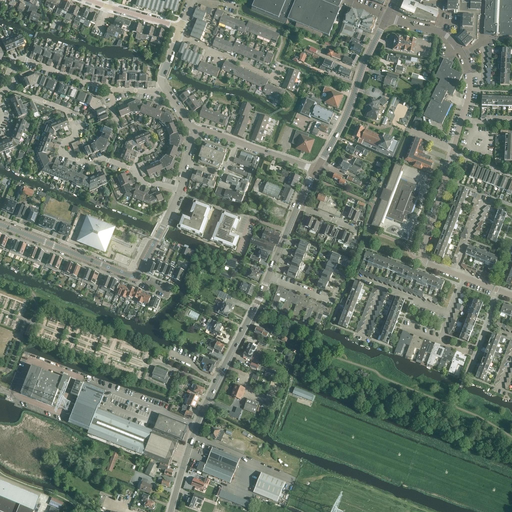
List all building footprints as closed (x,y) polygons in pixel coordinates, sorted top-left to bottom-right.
[(27,0),(16,0),(15,1),(16,2),(20,3),(18,9),(23,11),(26,3),(26,2),(27,0)] [(36,6),(38,0),(27,0),(26,2),(26,3),(31,4),(29,9),(33,10),(35,6),(36,6)] [(57,6),(58,6),(60,1),(56,0),(47,0),(45,6),(53,10),(55,5),(57,6)] [(70,4),(64,2),(64,0),(60,0),(60,1),(58,6),(55,14),(60,16),(62,11),(67,13),(70,6),(70,4)] [(322,34),(329,37),(338,15),(341,16),(345,7),(342,6),(344,1),(342,0),(255,0),(252,8),(251,9),(286,24),(288,20),(297,24),(295,28),(321,38),(322,34)] [(439,14),(438,13),(425,8),(423,7),(419,5),(407,0),(405,0),(402,7),(402,6),(399,11),(401,12),(404,14),(407,15),(408,16),(408,17),(411,18),(417,20),(426,23),(429,23),(429,22),(437,23),(437,19),(436,19),(439,14)] [(412,0),(416,2),(421,4),(422,0),(448,0),(448,5),(448,11),(445,11),(448,12),(448,11),(457,12),(458,12),(458,0),(412,0)] [(466,47),(471,43),(473,40),(477,40),(478,17),(480,17),(481,10),(481,4),(481,1),(479,1),(478,0),(470,0),(471,4),(463,3),(462,3),(461,15),(463,15),(463,22),(463,28),(462,28),(462,33),(457,38),(462,43),(466,47)] [(511,0),(485,0),(484,34),(496,35),(497,35),(499,35),(511,35),(511,0)] [(31,14),(29,19),(37,23),(40,16),(36,14),(38,7),(36,6),(35,6),(33,10),(29,9),(27,13),(31,14)] [(67,13),(64,19),(69,21),(71,15),(76,17),(79,9),(73,6),(72,7),(70,6),(67,13)] [(195,14),(204,18),(206,14),(204,13),(202,12),(199,11),(200,8),(198,7),(197,9),(195,14)] [(357,10),(350,7),(347,17),(346,16),(343,24),(343,25),(353,29),(356,30),(357,30),(358,31),(361,32),(371,36),(372,35),(375,28),(374,28),(378,18),(370,15),(371,15),(358,10),(357,10)] [(79,23),(80,20),(85,22),(86,19),(89,13),(90,11),(83,8),(82,9),(80,8),(79,9),(76,17),(73,24),(77,25),(78,22),(79,23)] [(224,12),(222,12),(217,10),(214,19),(220,21),(223,15),(224,12)] [(91,22),(95,24),(99,16),(92,13),(91,14),(89,13),(86,19),(85,22),(82,28),(86,29),(87,27),(88,28),(91,22)] [(203,22),(204,18),(195,14),(193,18),(192,20),(195,22),(196,19),(198,20),(203,22)] [(226,26),(229,17),(223,15),(220,21),(219,23),(226,26)] [(123,25),(129,27),(133,29),(134,24),(131,22),(118,17),(117,20),(116,19),(113,26),(112,26),(121,30),(121,29),(123,25)] [(229,17),(226,26),(232,28),(235,20),(229,17)] [(235,20),(232,28),(238,31),(242,22),(235,20)] [(238,31),(244,33),(245,31),(248,25),(242,22),(238,31)] [(249,22),(248,25),(245,31),(251,34),(255,25),(249,22)] [(141,39),(144,27),(141,26),(142,25),(135,23),(134,24),(133,29),(132,32),(137,33),(135,39),(140,41),(141,39)] [(194,28),(204,32),(206,28),(196,24),(194,28)] [(124,30),(121,29),(121,30),(112,26),(113,26),(111,25),(110,28),(108,27),(106,34),(116,39),(118,34),(122,35),(124,35),(125,31),(124,30)] [(255,25),(251,34),(258,36),(261,27),(255,25)] [(352,38),(354,38),(356,33),(357,30),(356,30),(353,29),(343,25),(340,33),(352,38)] [(147,36),(152,38),(154,29),(147,27),(147,28),(144,27),(141,39),(146,40),(147,36)] [(258,36),(264,39),(267,30),(261,27),(258,36)] [(192,32),(202,36),(204,32),(194,28),(192,32)] [(155,44),(157,38),(162,39),(164,31),(157,29),(157,30),(154,29),(152,38),(150,42),(155,44)] [(267,30),(264,39),(270,41),(274,32),(267,30)] [(191,37),(201,41),(202,36),(192,32),(191,37)] [(280,35),(274,32),(270,41),(276,44),(277,41),(280,35)] [(362,35),(356,33),(354,38),(359,40),(366,43),(368,38),(362,35)] [(11,38),(12,40),(16,49),(18,48),(20,51),(22,50),(16,38),(15,36),(11,38)] [(21,36),(16,38),(22,50),(24,50),(22,46),(25,45),(21,36)] [(414,54),(416,40),(396,36),(393,50),(414,54)] [(213,46),(219,49),(222,40),(216,37),(213,46)] [(354,48),(352,51),(360,55),(363,48),(360,46),(360,45),(358,44),(359,40),(354,38),(352,38),(351,41),(349,43),(352,45),(351,46),(354,48)] [(3,44),(7,53),(9,51),(11,55),(13,54),(8,42),(7,40),(2,41),(3,44)] [(12,40),(8,42),(13,54),(15,53),(13,50),(16,49),(12,40)] [(229,43),(222,40),(219,49),(225,51),(229,43)] [(229,43),(225,51),(232,54),(232,52),(232,51),(235,45),(229,43)] [(242,45),(236,43),(235,45),(232,51),(232,52),(239,54),(242,45)] [(186,48),(187,46),(187,45),(183,44),(179,53),(183,55),(185,50),(186,48)] [(33,54),(36,55),(39,47),(34,45),(29,58),(31,59),(33,56),(32,56),(33,54)] [(239,54),(245,56),(248,48),(242,45),(239,54)] [(39,62),(41,63),(42,60),(43,58),(46,59),(49,51),(50,48),(45,47),(44,49),(39,62)] [(248,48),(245,56),(251,59),(254,50),(248,48)] [(340,61),(342,56),(334,52),(329,50),(326,49),(324,54),(327,56),(327,55),(340,61)] [(181,60),(186,61),(189,52),(185,50),(183,55),(181,60)] [(251,59),(257,61),(261,53),(254,50),(251,59)] [(352,55),(350,59),(357,62),(359,57),(357,56),(357,55),(347,50),(346,52),(351,55),(352,55)] [(186,61),(190,63),(194,53),(189,52),(186,61)] [(48,66),(50,66),(51,64),(52,61),(55,63),(58,55),(54,53),(48,66)] [(190,63),(194,65),(198,55),(194,53),(190,63)] [(257,61),(263,64),(264,64),(264,62),(267,55),(261,53),(257,61)] [(264,62),(271,64),(274,55),(268,53),(267,55),(264,62)] [(198,55),(194,65),(198,66),(201,60),(203,60),(204,58),(198,55)] [(301,55),(300,59),(298,63),(303,65),(307,57),(301,55)] [(411,62),(412,58),(396,55),(396,57),(389,55),(387,61),(398,64),(397,67),(394,66),(393,69),(403,71),(404,68),(404,67),(404,66),(400,65),(401,62),(399,61),(399,60),(411,62)] [(347,65),(347,64),(354,67),(357,62),(350,59),(345,56),(342,62),(345,63),(345,64),(347,65)] [(64,67),(67,68),(69,59),(64,58),(64,60),(63,60),(60,67),(62,67),(61,71),(63,72),(64,69),(63,69),(64,67)] [(71,74),(73,75),(73,72),(73,71),(74,69),(77,70),(79,62),(80,60),(75,58),(74,60),(71,74)] [(444,59),(441,65),(438,71),(448,75),(451,69),(453,63),(444,59)] [(332,71),(333,69),(335,64),(325,60),(322,67),(321,69),(324,71),(326,68),(332,71)] [(226,61),(222,70),(228,73),(232,64),(226,61)] [(204,73),(208,64),(201,62),(198,71),(204,73)] [(208,64),(204,73),(210,76),(214,67),(208,64)] [(232,64),(228,73),(234,75),(238,67),(232,64)] [(335,64),(333,69),(338,71),(338,73),(342,74),(342,73),(343,71),(340,70),(341,66),(335,64)] [(214,67),(210,76),(217,78),(220,69),(214,67)] [(238,67),(234,75),(240,78),(244,70),(238,67)] [(290,69),(288,76),(297,79),(299,73),(290,69)] [(443,100),(445,96),(447,92),(453,95),(462,75),(451,69),(448,75),(438,71),(435,77),(441,80),(437,87),(431,100),(424,116),(442,124),(451,104),(443,100)] [(250,72),(244,70),(240,78),(246,81),(250,72)] [(343,70),(343,71),(342,73),(342,74),(341,75),(349,78),(352,73),(343,70)] [(252,84),(256,75),(250,72),(246,81),(252,84)] [(30,86),(34,86),(34,73),(28,75),(29,77),(26,79),(30,86)] [(40,75),(34,73),(34,86),(39,86),(42,78),(39,77),(40,75)] [(390,87),(393,79),(398,81),(399,77),(388,73),(387,77),(386,78),(379,75),(377,81),(384,83),(384,84),(390,87)] [(30,86),(26,79),(23,80),(23,78),(21,75),(19,76),(25,88),(30,86)] [(258,86),(262,78),(256,75),(252,84),(258,86)] [(288,76),(285,82),(294,85),(297,79),(288,76)] [(42,78),(39,86),(44,88),(48,78),(46,77),(45,79),(42,78)] [(262,78),(258,86),(264,89),(267,84),(269,81),(262,78)] [(418,81),(413,79),(411,87),(422,89),(424,82),(418,81)] [(54,83),(52,82),(48,90),(53,92),(57,82),(55,81),(54,83)] [(283,88),(287,90),(292,92),(294,85),(285,82),(283,88)] [(273,87),(267,84),(264,89),(263,92),(269,95),(273,87)] [(320,85),(318,89),(328,94),(325,103),(338,109),(344,95),(320,85)] [(61,95),(65,97),(69,87),(67,86),(67,88),(64,87),(61,95)] [(279,89),(273,87),(269,95),(275,98),(279,89)] [(279,89),(275,98),(282,101),(285,92),(279,89)] [(70,99),(75,101),(79,91),(77,90),(76,92),(73,91),(70,99)] [(179,97),(183,103),(185,101),(191,97),(187,91),(179,97)] [(84,104),(88,94),(87,94),(86,96),(83,94),(80,102),(84,104)] [(189,107),(197,101),(193,96),(191,97),(185,101),(189,107)] [(9,107),(21,101),(19,97),(10,101),(11,103),(8,105),(9,107)] [(92,98),(89,106),(92,109),(102,100),(96,97),(95,99),(92,98)] [(380,111),(379,111),(380,108),(377,107),(379,101),(370,97),(366,106),(370,108),(367,117),(376,121),(380,111)] [(299,113),(306,116),(310,118),(311,116),(317,104),(306,99),(299,113)] [(96,113),(104,109),(102,106),(104,105),(102,100),(92,109),(96,113)] [(140,113),(143,105),(140,104),(141,102),(135,100),(135,113),(140,113)] [(13,107),(14,109),(23,106),(21,101),(9,107),(9,109),(13,107)] [(145,115),(150,102),(148,101),(147,104),(146,106),(143,105),(140,113),(145,115)] [(193,112),(201,107),(197,101),(189,107),(193,112)] [(121,103),(126,115),(131,113),(127,105),(125,107),(124,105),(123,102),(121,103)] [(252,105),(243,102),(241,108),(250,112),(252,105)] [(121,117),(126,115),(121,103),(119,103),(120,106),(121,108),(118,110),(121,117)] [(334,115),(320,108),(321,106),(317,104),(311,116),(329,125),(331,120),(331,121),(334,115)] [(154,119),(160,106),(158,105),(157,108),(156,110),(153,109),(150,117),(154,119)] [(12,114),(12,115),(25,110),(23,106),(14,109),(15,112),(12,114)] [(160,106),(154,119),(159,121),(162,113),(160,111),(160,109),(162,107),(160,106)] [(206,119),(209,110),(203,108),(199,117),(206,119)] [(241,108),(238,115),(241,116),(241,115),(247,118),(250,112),(241,108)] [(27,115),(25,110),(12,115),(13,117),(17,116),(18,118),(27,115)] [(212,121),(215,113),(209,110),(206,119),(212,121)] [(160,121),(163,124),(172,114),(166,112),(165,114),(162,113),(159,121),(160,121)] [(109,115),(108,113),(98,117),(100,122),(108,119),(107,116),(109,115)] [(212,121),(218,124),(222,115),(215,113),(212,121)] [(166,127),(174,124),(173,121),(175,120),(172,114),(163,124),(166,127)] [(228,117),(222,115),(218,124),(225,126),(228,117)] [(238,122),(247,125),(250,119),(247,118),(241,115),(241,116),(238,122)] [(258,121),(267,125),(270,118),(261,115),(258,121)] [(413,122),(419,125),(422,120),(416,117),(413,122)] [(64,118),(60,120),(63,128),(68,126),(64,118)] [(28,129),(29,124),(25,123),(25,121),(21,119),(21,121),(18,120),(17,122),(13,121),(13,123),(25,128),(28,129)] [(59,130),(63,128),(60,120),(55,122),(59,130)] [(265,131),(267,125),(258,121),(256,127),(265,131)] [(54,132),(59,130),(55,122),(48,125),(54,132)] [(236,128),(245,131),(247,125),(238,122),(236,128)] [(328,128),(320,124),(317,122),(312,133),(317,135),(319,130),(326,133),(328,128)] [(14,129),(23,132),(25,128),(13,123),(12,125),(15,127),(14,129)] [(166,127),(168,132),(178,128),(177,126),(175,127),(174,124),(166,127)] [(54,132),(48,125),(44,134),(53,137),(54,132)] [(364,131),(364,129),(358,126),(354,136),(359,139),(360,139),(364,131)] [(253,134),(262,137),(265,131),(256,127),(253,134)] [(115,138),(116,136),(113,135),(111,134),(112,131),(104,128),(102,133),(115,138)] [(168,132),(170,137),(178,133),(177,130),(179,129),(178,128),(168,132)] [(242,138),(245,131),(236,128),(233,134),(242,138)] [(9,132),(21,137),(23,132),(14,129),(14,131),(10,130),(9,132)] [(364,129),(364,131),(360,139),(359,139),(358,143),(362,144),(363,141),(380,148),(380,147),(393,152),(397,142),(393,140),(394,138),(385,134),(384,137),(364,129)] [(310,154),(314,141),(308,138),(309,135),(297,131),(292,144),(298,146),(296,149),(301,151),(301,153),(302,153),(304,154),(305,152),(310,154)] [(18,146),(20,142),(21,137),(9,132),(8,134),(12,136),(11,138),(13,139),(12,141),(18,146)] [(179,136),(178,133),(170,137),(170,141),(184,141),(181,135),(179,136)] [(150,147),(144,134),(140,136),(143,144),(146,143),(147,145),(146,145),(148,148),(150,147)] [(260,143),(262,137),(253,134),(251,140),(260,143)] [(141,145),(143,144),(140,136),(135,138),(140,151),(142,150),(141,148),(142,148),(142,147),(141,145)] [(4,138),(9,150),(18,146),(12,141),(11,141),(10,139),(7,140),(6,137),(4,138)] [(414,164),(413,167),(422,170),(423,167),(430,170),(434,162),(430,161),(431,157),(422,154),(427,143),(413,138),(411,137),(402,159),(414,164)] [(1,143),(4,152),(9,150),(4,138),(1,139),(3,142),(1,143)] [(97,141),(107,151),(109,145),(107,144),(108,141),(100,138),(97,141)] [(137,149),(138,152),(140,151),(135,138),(127,142),(134,148),(136,147),(137,149)] [(101,153),(107,151),(97,141),(94,145),(97,152),(100,151),(101,153)] [(48,147),(49,146),(41,142),(39,147),(47,150),(52,152),(52,149),(48,147)] [(132,151),(133,151),(134,148),(127,142),(126,145),(123,144),(121,149),(124,150),(136,155),(137,153),(135,152),(134,152),(132,151)] [(199,158),(200,158),(199,163),(219,170),(221,165),(222,166),(226,155),(225,155),(226,149),(206,143),(204,148),(203,147),(199,158)] [(94,159),(96,158),(95,156),(94,154),(97,152),(94,145),(89,147),(94,159)] [(357,146),(356,149),(349,145),(346,151),(354,155),(355,151),(363,155),(365,150),(357,146)] [(168,150),(178,155),(179,153),(177,152),(178,150),(178,149),(170,146),(168,150)] [(91,157),(92,160),(94,159),(89,147),(84,149),(88,156),(90,155),(91,157)] [(166,155),(174,159),(175,157),(176,156),(178,157),(178,155),(168,150),(166,155)] [(133,164),(133,162),(131,161),(129,161),(130,158),(122,154),(120,159),(133,164)] [(166,156),(163,159),(173,168),(175,162),(173,162),(174,159),(166,155),(166,156)] [(251,164),(235,158),(233,163),(250,169),(251,164)] [(49,163),(49,161),(48,159),(39,162),(43,170),(49,163)] [(160,162),(163,170),(166,169),(167,171),(173,168),(163,159),(160,162)] [(361,169),(364,162),(357,159),(354,164),(347,161),(342,159),(338,168),(347,172),(348,171),(358,175),(360,170),(361,169)] [(58,167),(56,166),(58,161),(56,160),(54,165),(50,175),(54,177),(58,167)] [(160,162),(155,164),(159,174),(161,174),(160,171),(163,170),(160,162)] [(49,163),(43,170),(41,172),(50,175),(54,165),(49,163)] [(158,175),(159,174),(155,164),(150,166),(154,174),(157,173),(158,175)] [(383,224),(386,217),(402,223),(404,219),(409,221),(420,192),(415,190),(417,186),(400,180),(402,175),(403,173),(401,172),(402,167),(395,164),(386,190),(384,189),(380,199),(382,200),(372,225),(379,228),(381,223),(383,224)] [(62,168),(63,168),(59,179),(63,180),(67,170),(64,169),(66,165),(63,165),(62,168)] [(154,174),(150,166),(145,168),(146,170),(147,172),(149,175),(150,178),(152,178),(151,175),(154,174)] [(469,177),(474,178),(478,168),(473,166),(469,177)] [(62,168),(59,167),(58,167),(54,177),(59,179),(63,168),(62,168)] [(246,177),(248,173),(232,167),(231,171),(246,177)] [(478,180),(482,169),(478,168),(474,178),(478,180)] [(67,170),(63,180),(67,182),(68,180),(72,171),(71,170),(70,169),(69,171),(67,170)] [(482,181),(486,171),(482,169),(478,180),(482,181)] [(106,182),(103,173),(101,174),(99,171),(97,172),(98,175),(102,183),(106,182)] [(286,188),(292,190),(293,187),(295,188),(298,181),(299,182),(301,178),(292,174),(291,175),(289,174),(289,173),(284,171),(282,175),(287,178),(287,177),(290,178),(287,185),(286,188)] [(486,183),(490,173),(486,171),(482,181),(486,183)] [(191,181),(197,183),(201,172),(198,172),(196,177),(193,176),(191,181)] [(490,185),(494,174),(490,173),(486,183),(490,185)] [(118,178),(120,183),(128,179),(130,178),(132,177),(132,175),(129,176),(127,177),(126,174),(118,178)] [(335,183),(343,187),(346,181),(344,180),(344,178),(335,174),(334,176),(333,176),(333,178),(333,179),(336,181),(335,183)] [(495,186),(499,176),(494,174),(490,185),(495,186)] [(82,186),(85,177),(81,175),(77,184),(76,186),(81,188),(81,185),(82,186)] [(102,183),(98,175),(94,177),(97,185),(98,187),(103,186),(102,183)] [(203,185),(208,187),(212,176),(209,175),(208,181),(204,180),(203,185)] [(238,188),(241,180),(229,175),(226,183),(238,188)] [(495,186),(499,188),(503,177),(499,176),(495,186)] [(97,185),(94,177),(89,179),(90,189),(90,192),(99,188),(98,187),(97,185)] [(503,189),(507,179),(503,177),(499,188),(503,189)] [(122,187),(134,182),(134,180),(131,181),(129,182),(128,179),(120,183),(122,187)] [(507,191),(511,181),(507,179),(503,189),(507,191)] [(245,194),(249,183),(241,180),(238,188),(237,191),(245,194)] [(278,199),(283,187),(268,181),(267,185),(263,193),(278,199)] [(133,185),(135,184),(134,182),(122,187),(125,195),(132,188),(130,185),(133,185)] [(135,190),(132,188),(125,195),(133,198),(138,185),(136,185),(135,187),(135,190)] [(34,190),(24,186),(22,192),(32,196),(34,190)] [(236,194),(218,187),(215,195),(241,204),(245,194),(237,191),(236,194)] [(292,190),(286,188),(284,187),(283,188),(283,187),(278,199),(289,204),(294,191),(292,190)] [(467,195),(469,190),(460,187),(458,192),(467,195)] [(144,193),(141,192),(138,200),(143,202),(148,189),(146,188),(145,191),(144,193)] [(155,188),(153,189),(159,202),(163,200),(160,192),(157,193),(156,191),(155,188)] [(148,189),(143,202),(151,205),(151,196),(148,195),(148,193),(149,193),(150,190),(148,189)] [(465,200),(467,195),(458,192),(456,197),(465,200)] [(332,215),(340,218),(340,217),(339,217),(341,213),(337,212),(337,211),(326,206),(329,199),(326,198),(327,197),(320,194),(317,200),(321,201),(318,209),(332,214),(332,215)] [(455,202),(463,205),(465,200),(456,197),(455,202)] [(12,201),(8,199),(7,200),(6,200),(2,210),(12,214),(16,204),(12,202),(12,201)] [(179,228),(235,249),(239,238),(233,235),(240,219),(195,202),(189,219),(183,217),(182,220),(179,228)] [(461,210),(463,205),(455,202),(453,207),(461,210)] [(25,204),(24,207),(18,205),(14,216),(20,218),(21,215),(24,217),(29,206),(25,204)] [(73,206),(71,215),(77,217),(79,207),(73,206)] [(276,206),(274,214),(284,218),(286,209),(276,206)] [(349,207),(347,206),(344,212),(347,213),(346,217),(351,219),(355,211),(355,210),(349,207)] [(39,211),(30,207),(27,214),(29,214),(26,221),(34,224),(39,211)] [(258,215),(260,209),(251,207),(249,212),(258,215)] [(451,212),(459,215),(461,210),(453,207),(451,212)] [(496,210),(494,215),(496,216),(505,219),(507,214),(504,213),(505,209),(498,207),(497,210),(496,210)] [(360,213),(355,211),(351,219),(350,221),(356,223),(358,219),(361,220),(363,214),(360,213)] [(457,220),(459,215),(451,212),(449,216),(457,220)] [(41,217),(39,221),(40,222),(39,226),(52,231),(52,230),(56,231),(59,222),(55,221),(56,220),(44,215),(43,217),(42,217),(42,218),(41,217)] [(447,221),(456,224),(457,220),(449,216),(447,221)] [(495,221),(503,224),(505,219),(496,216),(495,221)] [(314,221),(315,221),(315,219),(309,217),(308,221),(305,220),(303,226),(305,227),(311,229),(314,221)] [(76,243),(105,255),(111,239),(115,229),(87,218),(76,243)] [(310,230),(313,232),(319,234),(321,228),(318,227),(320,223),(315,221),(314,221),(311,229),(310,230)] [(445,226),(454,229),(456,230),(458,225),(456,224),(447,221),(445,226)] [(493,225),(501,229),(503,224),(495,221),(493,225)] [(58,233),(67,237),(71,228),(70,227),(70,226),(70,225),(64,223),(63,224),(63,225),(62,224),(58,233)] [(327,236),(331,227),(325,225),(324,229),(321,228),(319,234),(327,237),(328,236),(327,236)] [(493,225),(491,230),(499,234),(501,229),(493,225)] [(336,239),(338,233),(336,232),(337,228),(332,226),(331,227),(327,236),(328,236),(336,239)] [(443,231),(452,234),(454,229),(445,226),(443,231)] [(262,238),(277,244),(278,245),(280,238),(279,238),(281,234),(266,228),(262,238)] [(487,234),(489,235),(498,238),(499,234),(491,230),(488,229),(487,234)] [(348,234),(348,233),(343,231),(341,234),(338,233),(336,239),(344,243),(348,234)] [(442,236),(450,239),(452,234),(443,231),(442,236)] [(351,235),(348,234),(344,243),(344,244),(349,246),(355,249),(358,241),(352,239),(353,236),(351,235)] [(485,239),(487,240),(496,243),(498,238),(489,235),(487,234),(485,239)] [(250,243),(273,252),(276,245),(276,246),(276,245),(277,246),(278,245),(277,244),(262,238),(261,239),(261,240),(259,239),(260,237),(256,235),(255,238),(253,237),(250,243)] [(440,241),(448,244),(450,239),(442,236),(440,241)] [(20,243),(14,241),(11,247),(9,253),(15,255),(20,243)] [(309,249),(311,245),(301,241),(299,245),(296,244),(294,248),(306,252),(308,248),(309,249)] [(438,245),(446,249),(449,250),(450,245),(448,244),(440,241),(438,245)] [(23,252),(26,246),(20,243),(15,255),(21,258),(23,252)] [(445,254),(446,249),(438,245),(436,250),(445,254)] [(466,254),(471,256),(474,248),(469,246),(466,254)] [(190,250),(184,247),(181,254),(187,256),(190,250)] [(27,260),(33,263),(38,250),(32,248),(29,254),(27,260)] [(471,256),(475,258),(479,250),(474,248),(471,256)] [(38,250),(33,263),(39,265),(42,259),(44,253),(38,250)] [(269,253),(260,250),(257,257),(252,255),(250,259),(259,263),(261,260),(266,262),(269,253)] [(305,258),(307,254),(306,253),(297,250),(296,254),(292,253),(291,256),(303,261),(304,257),(305,258)] [(436,250),(434,255),(443,259),(445,254),(436,250)] [(475,258),(480,260),(483,252),(479,250),(475,258)] [(341,266),(343,262),(339,260),(341,256),(333,253),(331,252),(329,257),(331,257),(330,261),(341,266)] [(368,262),(372,254),(367,252),(363,260),(368,262)] [(483,252),(480,260),(479,262),(484,264),(488,254),(483,252)] [(376,256),(372,254),(368,262),(373,264),(376,256)] [(488,254),(484,264),(489,266),(490,264),(493,255),(488,254)] [(45,267),(51,270),(56,257),(50,255),(47,261),(45,267)] [(493,255),(490,264),(489,266),(494,268),(498,257),(493,255)] [(378,266),(381,258),(376,256),(373,264),(372,267),(377,268),(378,266)] [(62,260),(56,257),(51,270),(57,272),(60,266),(62,260)] [(383,268),(386,260),(381,258),(378,266),(383,268)] [(302,267),(303,263),(302,262),(294,259),(292,263),(289,262),(287,265),(299,270),(300,266),(302,267)] [(383,268),(388,270),(391,261),(386,260),(383,268)] [(337,274),(339,270),(335,269),(337,265),(328,262),(327,261),(325,265),(327,266),(325,270),(337,274)] [(388,270),(393,272),(396,263),(391,261),(388,270)] [(157,266),(155,272),(160,274),(164,265),(158,262),(157,266)] [(65,273),(71,275),(75,265),(69,263),(66,268),(65,273)] [(157,266),(151,263),(147,274),(153,276),(155,272),(157,266)] [(397,274),(401,265),(396,263),(393,272),(397,274)] [(75,265),(71,275),(77,277),(79,273),(81,267),(75,265)] [(169,267),(164,265),(160,274),(166,276),(169,267)] [(401,278),(402,275),(405,267),(401,265),(397,274),(397,276),(401,278)] [(169,267),(166,276),(171,278),(173,274),(175,269),(169,267)] [(257,270),(251,267),(249,273),(250,274),(248,277),(258,282),(261,275),(256,272),(257,270)] [(407,277),(410,269),(405,267),(402,275),(407,277)] [(175,269),(173,274),(176,275),(174,280),(180,282),(184,272),(175,268),(175,269)] [(283,274),(295,279),(297,275),(298,276),(300,272),(298,271),(290,268),(288,272),(285,271),(283,274)] [(407,277),(412,279),(415,271),(410,269),(407,277)] [(83,280),(89,282),(93,272),(87,270),(84,276),(83,280)] [(333,283),(334,279),(331,278),(332,274),(324,270),(323,270),(321,274),(323,275),(321,279),(333,283)] [(224,271),(222,276),(231,280),(233,275),(224,271)] [(417,281),(420,273),(415,271),(412,279),(417,281)] [(93,272),(89,282),(95,284),(97,280),(99,275),(93,272)] [(417,281),(422,283),(425,274),(420,273),(417,281)] [(430,276),(425,274),(422,283),(421,285),(426,287),(427,285),(430,276)] [(427,285),(431,287),(435,278),(430,276),(427,285)] [(112,279),(108,278),(106,277),(105,282),(101,280),(99,286),(108,289),(112,279)] [(431,287),(436,288),(439,280),(435,278),(431,287)] [(112,279),(108,289),(117,293),(119,287),(116,286),(118,281),(112,279)] [(318,284),(317,287),(329,292),(330,288),(326,287),(328,282),(320,279),(318,279),(317,283),(318,284)] [(444,282),(439,280),(436,288),(441,290),(444,282)] [(239,291),(244,293),(252,297),(256,287),(248,284),(248,285),(243,282),(239,291)] [(353,287),(362,290),(364,285),(355,282),(353,287)] [(125,286),(120,284),(119,287),(117,293),(122,295),(125,286)] [(125,286),(122,295),(127,297),(130,288),(125,286)] [(280,299),(285,301),(289,292),(282,289),(282,287),(279,286),(271,307),(276,309),(280,299)] [(360,295),(362,290),(353,287),(351,291),(360,295)] [(130,288),(127,297),(133,299),(133,298),(136,290),(130,288)] [(136,289),(136,290),(133,298),(138,300),(141,293),(142,293),(142,291),(136,289)] [(291,303),(296,305),(300,296),(292,293),(293,291),(290,290),(289,292),(285,301),(282,311),(287,313),(291,303)] [(350,296),(358,300),(360,300),(362,296),(360,295),(351,291),(350,296)] [(228,295),(221,292),(218,297),(225,301),(228,295)] [(146,295),(142,293),(141,293),(138,300),(138,301),(143,303),(146,295)] [(302,307),(307,309),(310,300),(303,297),(303,295),(300,294),(300,296),(296,305),(292,315),(298,317),(302,307)] [(152,297),(146,295),(143,303),(148,305),(150,301),(152,297)] [(356,304),(358,300),(350,296),(348,301),(356,304)] [(392,301),(403,306),(405,301),(394,296),(392,301)] [(148,305),(147,307),(156,310),(160,300),(154,298),(153,302),(150,301),(148,305)] [(312,312),(318,313),(321,304),(313,301),(314,299),(311,298),(310,300),(307,309),(303,319),(309,321),(312,312)] [(483,303),(472,299),(470,304),(481,308),(483,303)] [(346,306),(354,309),(356,304),(348,301),(346,306)] [(390,306),(401,310),(403,306),(392,301),(390,306)] [(218,306),(229,312),(230,310),(231,310),(233,306),(224,302),(223,304),(223,305),(219,303),(217,306),(218,306)] [(323,316),(329,318),(332,308),(324,305),(325,304),(322,302),(321,304),(318,313),(314,323),(319,326),(323,316)] [(471,310),(479,313),(481,308),(470,304),(468,309),(471,310)] [(505,315),(509,306),(504,304),(501,313),(505,315)] [(215,312),(218,314),(227,318),(229,314),(228,313),(229,312),(218,306),(215,312)] [(344,311),(352,314),(354,309),(346,306),(344,311)] [(388,311),(399,315),(401,310),(390,306),(388,311)] [(469,315),(469,314),(477,318),(479,313),(471,310),(468,309),(466,314),(469,315)] [(199,314),(191,311),(189,316),(197,319),(199,314)] [(216,314),(210,311),(209,313),(204,311),(203,314),(213,319),(216,314)] [(342,316),(351,319),(352,314),(344,311),(342,316)] [(386,316),(389,317),(397,320),(399,315),(388,311),(386,316)] [(469,314),(469,315),(467,319),(475,323),(477,318),(469,314)] [(349,324),(351,319),(342,316),(340,321),(349,324)] [(387,322),(396,325),(397,320),(389,317),(387,322)] [(213,326),(210,332),(219,336),(220,336),(222,333),(221,333),(221,332),(220,332),(222,326),(215,323),(216,321),(212,319),(210,324),(213,326)] [(467,319),(465,324),(474,327),(475,323),(467,319)] [(347,329),(349,324),(340,321),(338,326),(347,329)] [(385,327),(394,330),(396,325),(387,322),(385,327)] [(461,328),(472,332),(474,327),(465,324),(463,323),(461,328)] [(26,335),(31,337),(35,328),(29,326),(26,335)] [(394,330),(385,327),(383,326),(381,331),(392,335),(394,330)] [(258,328),(257,327),(255,331),(255,332),(255,333),(258,334),(257,335),(266,339),(269,333),(264,331),(265,330),(258,327),(258,328)] [(461,334),(470,337),(472,332),(461,328),(459,333),(461,334)] [(382,336),(390,339),(392,335),(381,331),(379,336),(381,336),(382,336)] [(404,344),(409,346),(413,337),(405,334),(406,332),(403,331),(395,352),(401,354),(404,344)] [(461,334),(459,339),(468,342),(470,337),(461,334)] [(491,339),(499,342),(501,337),(492,334),(491,339)] [(415,348),(420,350),(424,341),(416,338),(417,336),(414,335),(413,337),(409,346),(406,356),(411,358),(415,348)] [(381,336),(380,341),(388,344),(390,339),(382,336),(381,336)] [(426,352),(431,354),(434,345),(427,342),(427,340),(424,339),(424,341),(420,350),(416,360),(422,362),(426,352)] [(491,339),(489,344),(497,347),(499,342),(491,339)] [(224,346),(212,340),(207,351),(212,353),(215,349),(221,352),(224,346)] [(254,353),(256,350),(259,351),(260,348),(257,347),(250,343),(246,350),(254,353)] [(435,343),(434,345),(431,354),(427,364),(433,366),(436,358),(441,360),(441,358),(445,349),(437,346),(438,344),(435,343)] [(489,344),(487,349),(495,352),(498,353),(499,348),(497,347),(489,344)] [(446,347),(445,349),(441,358),(441,360),(438,368),(443,370),(447,361),(452,362),(456,353),(448,350),(449,348),(446,347)] [(485,354),(493,357),(495,352),(487,349),(485,354)] [(251,360),(254,353),(246,350),(243,357),(251,360)] [(458,365),(463,367),(467,357),(459,354),(459,353),(456,351),(456,353),(452,362),(448,372),(454,375),(458,365)] [(485,354),(483,358),(492,362),(493,357),(485,354)] [(214,366),(216,363),(204,358),(202,363),(205,364),(203,369),(212,373),(215,367),(214,366)] [(481,363),(490,367),(492,362),(483,358),(481,363)] [(275,363),(273,367),(286,372),(287,368),(275,363)] [(479,368),(488,371),(490,367),(481,363),(479,368)] [(66,393),(71,378),(64,375),(63,378),(32,366),(21,394),(52,406),(59,390),(66,393)] [(167,375),(168,372),(156,367),(152,375),(153,375),(152,378),(166,384),(169,378),(167,378),(168,375),(167,375)] [(477,373),(486,376),(488,371),(479,368),(477,373)] [(476,378),(484,381),(486,376),(477,373),(476,378)] [(84,383),(77,380),(71,395),(79,398),(84,383)] [(169,465),(179,440),(99,409),(99,408),(100,408),(107,391),(86,382),(70,423),(90,431),(89,433),(169,465)] [(205,390),(193,384),(190,391),(194,392),(202,396),(203,395),(204,395),(204,393),(204,392),(205,390)] [(233,390),(244,395),(245,392),(244,392),(245,389),(236,385),(235,387),(235,386),(233,390)] [(311,401),(313,395),(295,388),(293,394),(311,401)] [(244,395),(233,390),(231,395),(232,395),(232,396),(241,400),(242,397),(243,397),(244,395)] [(191,406),(196,408),(200,398),(192,394),(190,399),(187,398),(183,408),(189,411),(191,406)] [(244,409),(255,414),(259,403),(247,399),(244,409)] [(192,419),(194,414),(187,411),(183,410),(182,412),(185,414),(185,416),(189,418),(192,419)] [(183,440),(188,426),(187,425),(160,415),(155,429),(183,440)] [(246,452),(251,442),(245,439),(244,442),(230,436),(234,429),(228,426),(225,432),(213,427),(209,436),(217,439),(220,440),(246,452)] [(230,483),(240,459),(213,448),(206,465),(201,463),(198,468),(197,470),(206,473),(230,483)] [(114,451),(107,470),(112,472),(119,453),(114,451)] [(173,476),(174,470),(168,468),(169,465),(163,463),(152,459),(145,475),(155,478),(159,468),(166,470),(165,474),(173,476)] [(286,480),(262,471),(257,485),(281,495),(286,480)] [(169,487),(171,481),(159,477),(159,481),(163,482),(162,485),(169,487)] [(148,480),(143,478),(141,482),(143,482),(140,490),(150,493),(153,486),(147,484),(148,480)] [(192,485),(204,490),(206,484),(208,485),(210,480),(204,478),(203,481),(195,478),(192,485)] [(38,499),(0,482),(0,497),(33,511),(38,499)] [(155,505),(156,502),(149,500),(150,495),(144,493),(143,497),(144,498),(143,501),(146,502),(145,506),(154,509),(156,506),(155,505)] [(195,509),(197,503),(197,502),(202,504),(204,500),(205,500),(205,497),(195,493),(194,497),(189,495),(186,506),(195,509)] [(0,511),(32,511),(33,511),(0,497),(0,511)] [(52,497),(50,504),(60,509),(63,502),(52,497)]
